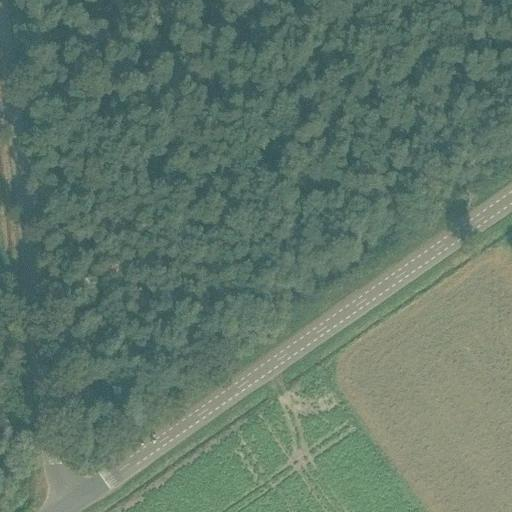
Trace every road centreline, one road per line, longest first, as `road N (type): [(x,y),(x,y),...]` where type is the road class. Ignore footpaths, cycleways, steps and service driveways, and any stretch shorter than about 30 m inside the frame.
road 1 (tertiary): [(62,508),(511,197)]
road 2 (unclassified): [(62,508),(49,455),(0,13)]
